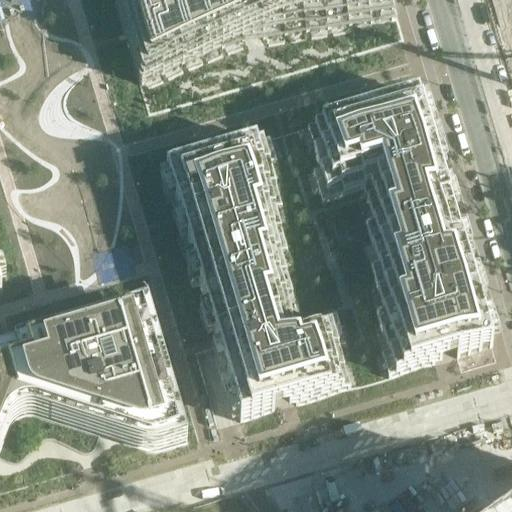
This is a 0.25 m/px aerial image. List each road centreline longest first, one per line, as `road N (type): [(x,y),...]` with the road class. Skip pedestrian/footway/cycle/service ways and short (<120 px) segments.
road 1 (residential): [(289,462),(511,399)]
road 2 (tertiary): [(439,0),(490,178)]
road 3 (residential): [(116,511),(289,462)]
